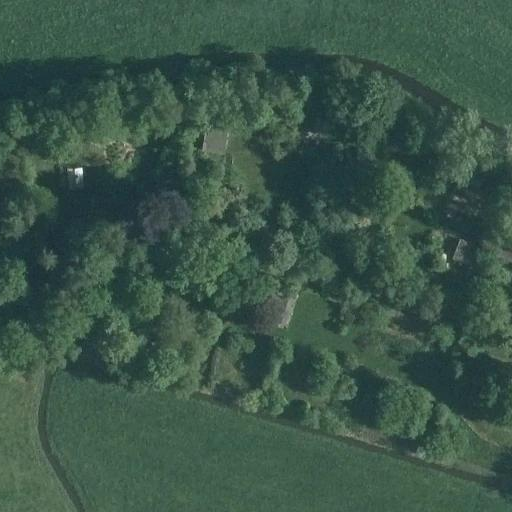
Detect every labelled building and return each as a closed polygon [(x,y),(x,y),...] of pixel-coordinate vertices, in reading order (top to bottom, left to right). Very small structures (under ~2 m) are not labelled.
[(221,150),(226,127),(203,122),(198,146),(221,150)] [(82,166),(66,168),(68,188),(84,187),(82,166)] [(468,168),(462,178),(478,187),(484,177),(468,168)] [(460,238),(452,259),(470,265),(477,244),(460,238)] [(511,243),(497,238),(491,253),(511,261),(511,243)] [(16,253),(12,272),(20,274),(24,255),(16,253)] [(61,255),(48,276),(62,285),(75,264),(61,255)] [(129,255),(121,280),(134,284),(141,259),(129,255)] [(272,292),(264,318),(280,322),(287,297),(272,292)]
